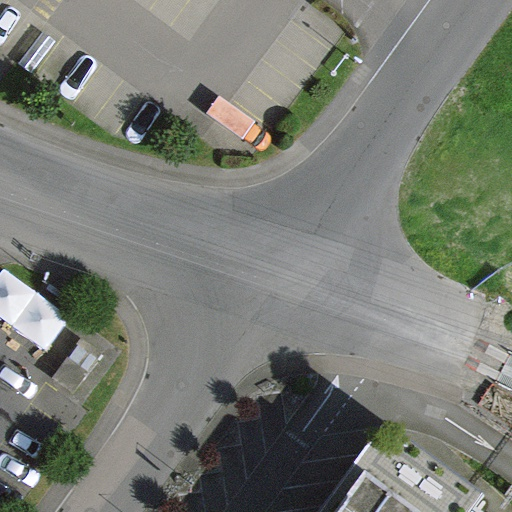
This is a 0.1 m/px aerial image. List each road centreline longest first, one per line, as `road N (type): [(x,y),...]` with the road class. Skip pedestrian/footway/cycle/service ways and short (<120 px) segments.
road 1 (residential): [(267,284),(481,0)]
road 2 (residential): [(0,175),(267,284)]
road 3 (residential): [(267,284),(101,511)]
